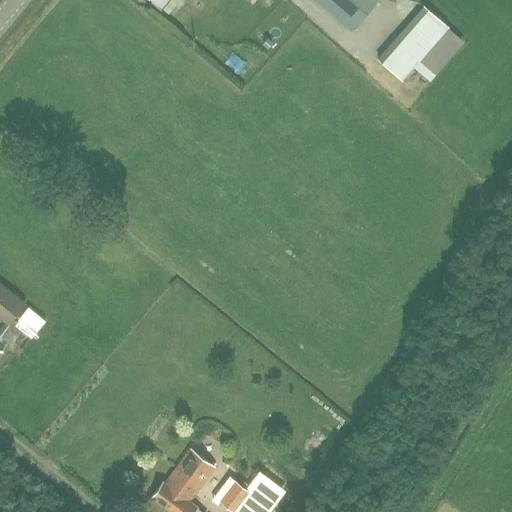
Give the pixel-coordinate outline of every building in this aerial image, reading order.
[(151,0),(162,9),(169,0),(151,0)] [(317,0),(350,29),(375,0),(317,0)] [(448,26),(429,9),(426,7),(425,5),(392,41),(416,63),(448,26)] [(21,330),(28,337),(43,319),(29,307),(17,321),(13,317),(24,303),(0,283),(0,317),(5,321),(0,328),(0,335),(11,344),(19,333),(21,330)] [(174,511),(193,511),(198,506),(189,500),(214,465),(190,448),(165,482),(163,481),(152,496),(174,511)] [(261,511),(266,506),(248,493),(250,491),(234,479),(219,500),(234,511),(236,510),(238,511),(261,511)]
